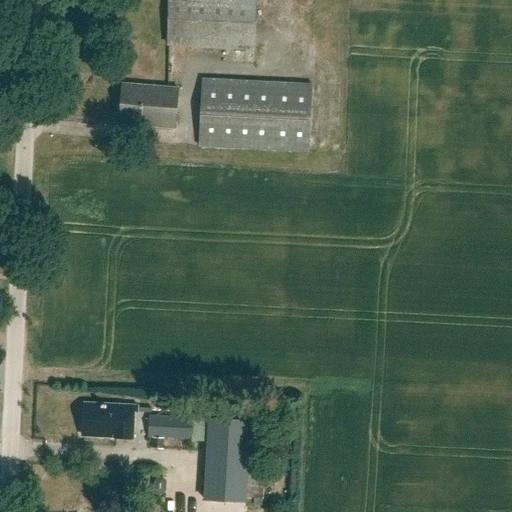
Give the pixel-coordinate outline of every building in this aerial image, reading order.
[(168,0),(168,30),(168,44),(255,49),(257,0),(168,0)] [(311,151),(314,84),(204,79),(201,146),(311,151)] [(176,88),(146,86),(124,84),(121,122),(173,126),(176,88)] [(138,412),(138,405),(85,403),(84,413),(82,413),(82,426),(84,426),(83,436),(118,438),(133,439),(134,411),(138,412)] [(164,450),(164,438),(192,439),(192,417),(149,415),(148,437),(153,438),(152,450),(164,450)] [(263,499),(263,488),(268,487),(272,422),(208,418),(203,501),(246,503),(247,498),(263,499)]
